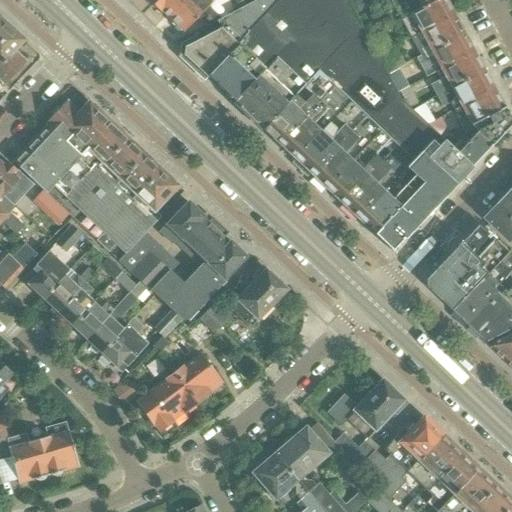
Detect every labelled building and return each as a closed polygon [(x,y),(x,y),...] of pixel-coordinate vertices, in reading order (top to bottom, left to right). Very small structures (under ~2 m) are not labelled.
[(162,12),(168,18),(185,0),(157,0),(152,5),(161,13),(162,12)] [(210,0),(185,0),(168,18),(183,32),(197,18),(207,7),(212,1),(210,0)] [(280,0),(257,0),(222,18),(227,26),(186,48),(185,48),(184,55),(185,55),(208,76),(280,0)] [(318,71),(360,26),(357,19),(354,14),(346,0),(280,0),(208,76),(234,101),(289,43),(318,71)] [(363,0),(346,0),(354,14),(360,11),(361,13),(368,9),(363,0)] [(410,15),(437,0),(391,0),(390,1),(394,9),(404,3),(410,15)] [(420,32),(454,14),(445,0),(437,0),(410,15),(411,16),(401,20),(411,39),(421,34),(420,32)] [(207,7),(197,18),(206,27),(220,19),(207,7)] [(421,34),(411,39),(420,55),(423,54),(463,32),(454,14),(420,32),(421,34)] [(357,19),(360,26),(367,37),(377,31),(372,21),(368,24),(363,16),(357,19)] [(0,79),(4,83),(2,85),(4,86),(27,61),(26,60),(24,62),(13,51),(19,45),(19,44),(19,43),(18,43),(18,38),(19,38),(19,37),(19,36),(2,20),(0,21),(0,79)] [(318,71),(334,85),(349,100),(365,115),(381,130),(397,145),(413,160),(421,151),(455,183),(471,166),(428,125),(422,119),(412,110),(409,107),(401,101),(396,92),(387,74),(384,69),(378,58),(376,55),(367,37),(360,26),(318,71)] [(379,30),(377,31),(367,37),(376,55),(389,48),(379,30)] [(440,68),(473,50),(463,32),(423,54),(427,61),(434,58),(440,68)] [(234,101),(263,128),(318,71),(289,43),(234,101)] [(435,94),(483,68),(473,50),(440,68),(445,78),(431,85),(435,94)] [(378,58),(384,69),(391,65),(385,54),(378,58)] [(387,74),(396,92),(407,85),(398,68),(387,74)] [(452,108),(493,86),(483,68),(435,94),(442,107),(450,103),(452,108)] [(263,128),(279,143),(334,85),(318,71),(263,128)] [(279,143),(294,158),(349,100),(334,85),(279,143)] [(407,85),(396,92),(401,101),(409,107),(417,103),(407,85)] [(469,122),(503,104),(493,86),(452,108),(454,111),(453,112),(457,119),(460,125),(468,120),(469,122)] [(134,244),(145,233),(160,216),(154,210),(178,186),(88,102),(78,113),(67,103),(69,101),(67,100),(44,124),(46,126),(23,150),(24,151),(15,160),(14,161),(21,167),(19,169),(45,193),(45,192),(45,193),(53,185),(104,233),(96,241),(108,253),(116,245),(125,254),(134,244)] [(294,158),(310,173),(365,115),(349,100),(294,158)] [(475,129),(477,131),(492,144),(511,122),(511,121),(503,104),(469,122),(468,120),(460,125),(466,136),(475,129)] [(412,110),(422,119),(425,118),(419,106),(412,110)] [(310,173),(326,188),(381,130),(365,115),(310,173)] [(428,125),(471,166),(492,144),(477,131),(464,144),(454,134),(450,136),(440,117),(428,125)] [(326,188),(342,203),(382,161),(374,154),(383,145),(390,152),(397,145),(381,130),(326,188)] [(342,203),(358,218),(413,160),(397,145),(390,152),(382,161),(342,203)] [(413,160),(358,218),(374,234),(391,251),(431,208),(455,183),(421,151),(413,160)] [(0,164),(0,192),(2,195),(5,192),(10,197),(18,188),(13,184),(16,180),(13,177),(18,172),(6,160),(1,165),(0,164)] [(0,220),(2,221),(10,229),(16,222),(8,214),(9,214),(0,205),(0,194),(2,196),(2,195),(0,192),(0,220)] [(511,192),(501,205),(511,215),(511,192)] [(33,205),(52,222),(63,210),(44,193),(33,205)] [(172,242),(196,264),(224,237),(227,233),(211,217),(210,218),(211,218),(208,222),(187,203),(158,233),(170,244),(172,242)] [(487,218),(488,219),(511,241),(511,215),(501,205),(487,218)] [(511,241),(488,219),(482,226),(497,240),(511,253),(511,254),(511,241)] [(430,287),(455,311),(494,270),(511,253),(497,240),(482,226),(481,225),(430,279),(430,287)] [(71,228),(56,245),(64,253),(79,236),(71,228)] [(142,284),(144,286),(163,265),(170,271),(177,263),(145,233),(134,244),(135,245),(118,262),(142,284)] [(144,286),(146,288),(154,295),(155,294),(173,311),(180,317),(182,319),(186,320),(225,279),(224,278),(244,256),(224,237),(196,264),(199,267),(183,284),(169,271),(170,271),(163,265),(144,286)] [(25,243),(11,258),(22,269),(36,255),(25,243)] [(48,251),(30,271),(22,279),(43,298),(64,275),(69,271),(48,251)] [(22,269),(11,258),(5,252),(0,257),(0,285),(3,289),(22,269)] [(455,311),(464,319),(474,309),(475,311),(497,288),(510,275),(511,272),(511,254),(511,253),(494,270),(455,311)] [(100,266),(115,279),(121,272),(106,259),(100,266)] [(265,269),(262,267),(252,278),(255,280),(236,300),(229,308),(250,327),(257,320),(287,290),(265,269)] [(48,311),(53,316),(84,283),(90,277),(84,271),(78,277),(77,276),(72,282),(64,275),(43,298),(52,307),(48,311)] [(121,272),(115,279),(129,292),(136,285),(121,272)] [(511,272),(510,275),(511,276),(511,289),(506,296),(497,288),(475,311),(474,309),(464,319),(488,342),(511,329),(511,272)] [(63,316),(72,325),(93,302),(86,296),(92,290),(84,283),(53,316),(59,321),(63,316)] [(129,292),(136,299),(146,288),(144,286),(142,284),(139,288),(136,285),(129,292)] [(129,292),(113,310),(86,338),(101,352),(123,329),(116,322),(137,300),(136,299),(129,292)] [(72,325),(86,338),(113,310),(106,303),(100,308),(93,302),(72,325)] [(197,319),(198,320),(211,332),(212,334),(227,318),(212,304),(197,319)] [(180,317),(173,311),(158,327),(165,334),(180,317)] [(123,329),(101,352),(104,355),(100,359),(107,365),(111,361),(122,372),(148,344),(135,332),(141,326),(133,318),(123,329)] [(211,332),(198,320),(190,329),(203,341),(211,332)] [(511,334),(492,345),(509,362),(511,364),(511,334)] [(153,346),(159,353),(168,344),(162,337),(153,346)] [(198,354),(174,373),(196,403),(221,384),(198,354)] [(0,362),(0,399),(14,384),(14,381),(9,376),(12,373),(0,362)] [(196,403),(174,373),(136,402),(159,431),(196,403)] [(343,395),(332,407),(326,413),(340,426),(346,420),(366,440),(394,411),(396,413),(406,403),(403,400),(404,400),(382,380),(356,407),(343,395)] [(113,391),(123,404),(134,396),(124,383),(113,391)] [(365,502),(375,511),(385,511),(393,504),(386,497),(407,474),(415,481),(440,454),(442,456),(452,446),(423,419),(416,426),(409,421),(385,446),(392,452),(384,460),(375,451),(375,450),(359,467),(380,489),(366,501),(365,502)] [(0,461),(11,459),(18,484),(35,479),(38,481),(43,480),(45,476),(51,475),(55,476),(59,475),(61,472),(78,467),(65,422),(44,428),(47,437),(28,442),(26,433),(7,439),(2,423),(0,423),(0,461)] [(352,511),(365,502),(366,501),(359,492),(344,505),(332,491),(328,495),(319,484),(316,486),(312,480),(305,480),(302,476),(328,454),(305,427),(293,438),(291,437),(290,437),(289,437),(287,437),(286,438),(285,439),(284,440),(284,441),(284,443),(284,444),(284,445),(274,454),(309,492),(325,511),(352,511)] [(333,441),(359,467),(375,450),(371,448),(365,441),(358,448),(342,433),(333,441)] [(324,444),(335,457),(341,452),(329,438),(324,444)] [(436,511),(477,469),(452,446),(442,456),(440,454),(415,481),(431,497),(426,503),(434,511),(435,511),(436,511)] [(307,494),(309,492),(274,454),(264,463),(262,462),(261,462),(260,462),(258,462),(257,463),(256,464),(255,465),(255,466),(255,467),(255,469),(255,470),(252,473),(275,499),(292,485),(295,488),(295,495),(300,500),(307,494)] [(487,511),(494,505),(491,503),(501,492),(477,469),(436,511),(487,511)] [(487,511),(511,511),(511,502),(501,492),(491,503),(494,505),(487,511)] [(322,511),(314,502),(301,511),(322,511)]
